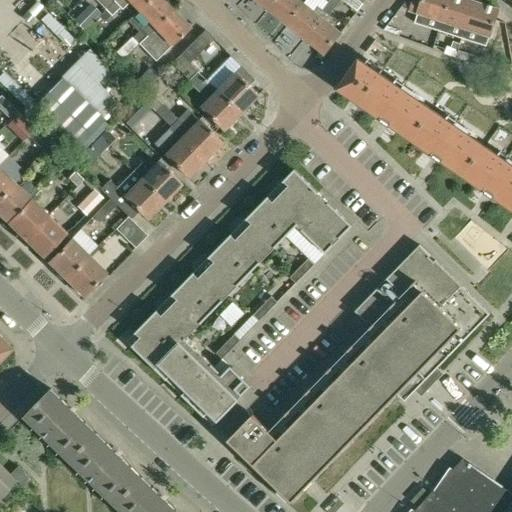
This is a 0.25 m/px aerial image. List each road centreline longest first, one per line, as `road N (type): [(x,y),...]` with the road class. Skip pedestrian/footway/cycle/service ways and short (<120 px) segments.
road 1 (residential): [(64,354),(295,116)]
road 2 (tertiary): [(238,511),(64,354)]
road 3 (tertiary): [(379,511),(511,367)]
road 4 (residential): [(295,116),(403,221)]
road 5 (residential): [(207,0),(307,102)]
road 6 (residential): [(307,102),(388,0)]
